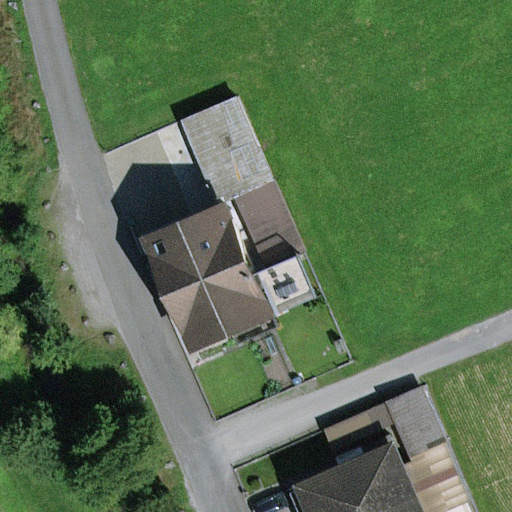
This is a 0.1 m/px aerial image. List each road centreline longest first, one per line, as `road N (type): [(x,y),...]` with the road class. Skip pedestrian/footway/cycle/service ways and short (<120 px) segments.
road 1 (residential): [(215,511),(84,172)]
road 2 (track): [(511,325),(195,459)]
road 3 (unclassified): [(84,172),(39,0)]
